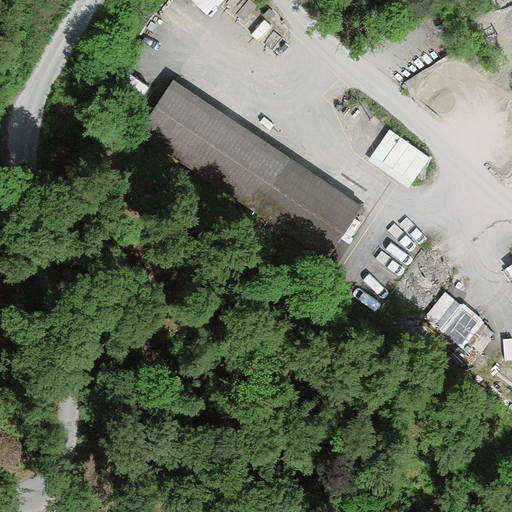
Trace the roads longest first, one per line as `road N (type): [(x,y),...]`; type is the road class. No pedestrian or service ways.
road 1 (unclassified): [(0,499),(41,494),(63,459),(69,430),(69,356),(30,215),(23,143),(37,91),(87,0)]
road 2 (unclassified): [(287,0),(461,160)]
